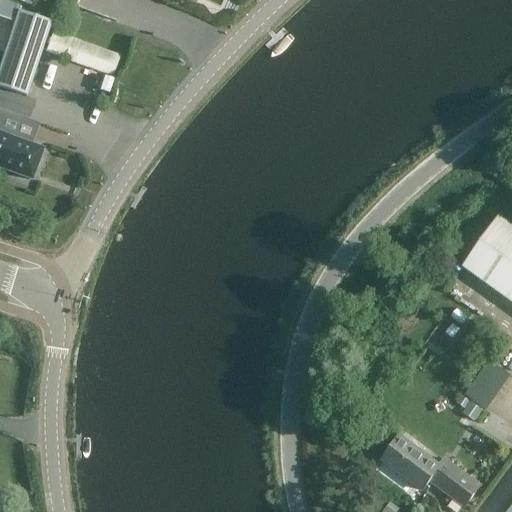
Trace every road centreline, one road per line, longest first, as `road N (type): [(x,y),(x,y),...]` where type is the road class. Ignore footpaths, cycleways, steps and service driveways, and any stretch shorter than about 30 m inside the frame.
road 1 (unclassified): [(305,511),(292,467),(295,381),(316,317),(353,253),(408,189),(511,112)]
road 2 (tertiary): [(63,293),(137,160),(281,0)]
road 3 (tertiary): [(62,511),(50,430),(63,293)]
